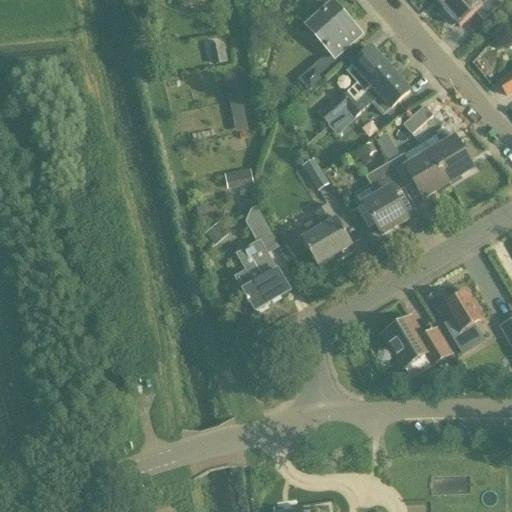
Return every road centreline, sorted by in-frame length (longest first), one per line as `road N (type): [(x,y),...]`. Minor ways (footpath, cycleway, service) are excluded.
road 1 (residential): [(319,412),(310,345),(318,329),(511,215)]
road 2 (residential): [(117,476),(319,412)]
road 3 (residential): [(511,147),(382,0)]
road 4 (residential): [(511,413),(319,412)]
